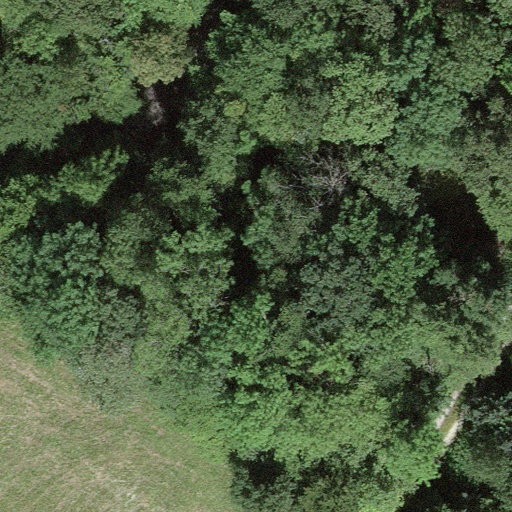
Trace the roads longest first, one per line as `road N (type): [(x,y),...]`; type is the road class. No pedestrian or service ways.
road 1 (unclassified): [(219,0),(200,40),(151,93),(77,129),(0,127)]
road 2 (track): [(381,511),(511,310)]
